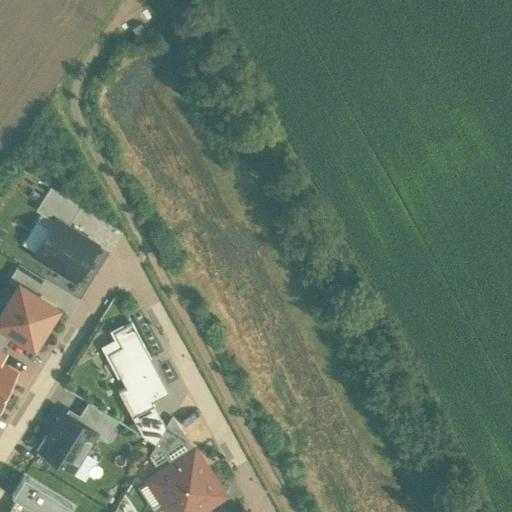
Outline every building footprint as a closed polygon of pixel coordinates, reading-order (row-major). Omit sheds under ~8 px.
[(131,29),(137,39),(146,34),(140,24),(131,29)] [(55,219),(67,227),(81,204),(50,186),(35,210),(41,213),(54,221),(55,219)] [(54,221),(41,213),(22,244),(35,251),(54,221)] [(35,251),(33,253),(74,279),(95,245),(67,227),(55,219),(54,221),(35,251)] [(19,285),(34,294),(44,278),(18,263),(8,280),(18,286),(19,285)] [(0,315),(0,325),(11,332),(33,346),(56,308),(34,294),(19,285),(18,286),(12,295),(2,312),(0,315)] [(0,294),(0,310),(2,312),(12,295),(3,290),(0,294)] [(121,347),(108,354),(126,387),(118,391),(133,417),(154,406),(151,401),(169,392),(131,322),(113,332),(121,347)] [(0,347),(1,348),(11,332),(0,325),(0,347)] [(0,364),(0,395),(1,397),(2,396),(0,394),(13,372),(0,364)] [(162,419),(154,406),(133,417),(139,430),(162,419)] [(57,417),(36,450),(54,461),(56,459),(72,469),(95,432),(63,412),(59,419),(57,417)] [(166,427),(156,443),(161,451),(185,436),(173,416),(166,427)] [(156,443),(166,427),(162,419),(139,430),(141,434),(156,443)] [(194,449),(185,436),(161,451),(171,465),(194,449)] [(171,465),(148,479),(168,511),(198,511),(225,495),(194,449),(171,465)] [(23,475),(11,495),(38,511),(68,511),(73,505),(23,475)]
